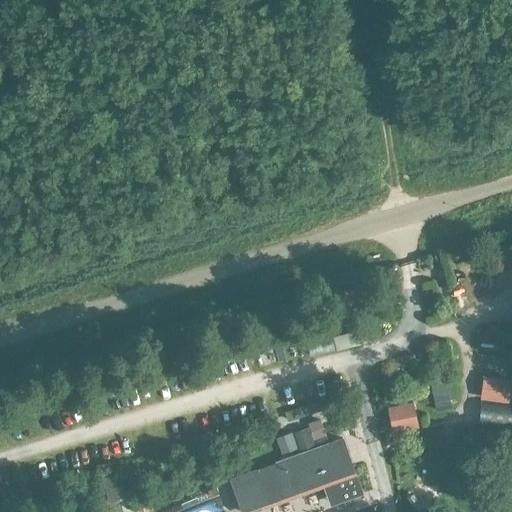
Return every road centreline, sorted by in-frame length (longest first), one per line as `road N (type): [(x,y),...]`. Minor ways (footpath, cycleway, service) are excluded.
road 1 (unclassified): [(511,183),(0,338)]
road 2 (track): [(395,217),(367,0)]
